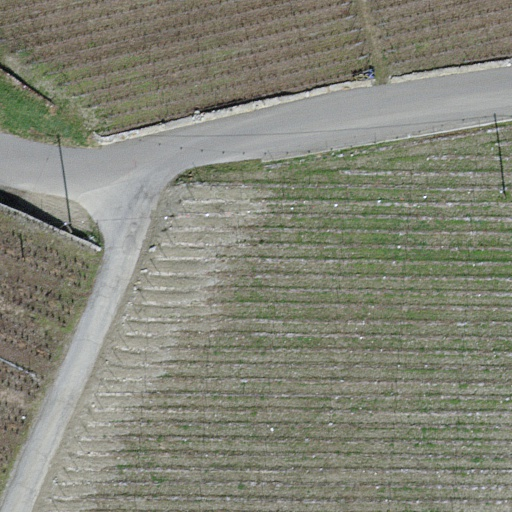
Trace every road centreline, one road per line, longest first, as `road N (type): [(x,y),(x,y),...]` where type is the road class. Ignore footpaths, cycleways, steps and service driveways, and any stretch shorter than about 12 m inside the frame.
road 1 (unclassified): [(511,93),(128,163)]
road 2 (unclassified): [(128,163),(124,249),(16,511)]
road 3 (unclassified): [(128,163),(0,155)]
